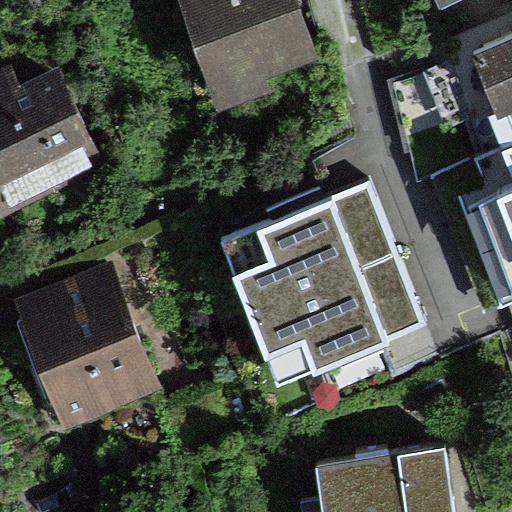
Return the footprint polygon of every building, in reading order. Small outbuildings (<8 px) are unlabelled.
[(287,0),(184,0),(220,98),(262,83),(258,71),(306,53),(287,0)] [(511,34),(473,50),(500,114),(511,109),(511,34)] [(7,74),(0,77),(0,202),(2,206),(95,163),(55,78),(17,96),(7,74)] [(511,148),(504,152),(511,170),(511,190),(468,209),(505,298),(511,295),(511,148)] [(393,250),(363,179),(221,238),(251,309),(393,250)] [(423,322),(393,250),(251,309),(281,381),(423,322)] [(106,270),(23,302),(68,418),(151,386),(106,270)] [(449,511),(439,444),(318,463),(324,502),(307,504),(308,511),(449,511)]
